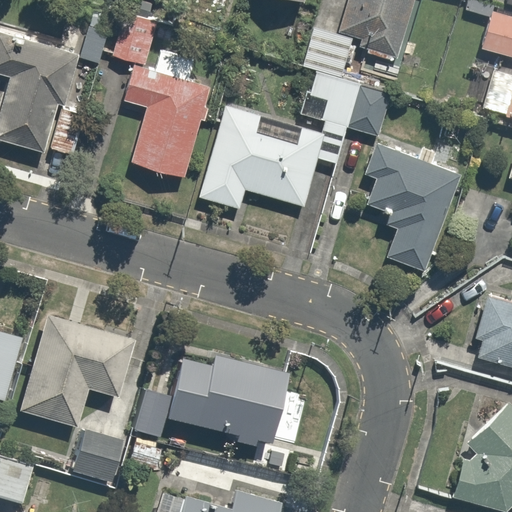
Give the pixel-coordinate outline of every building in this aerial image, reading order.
[(340,0),(334,24),(310,18),(300,58),(339,68),(346,43),(392,55),(406,0),(340,0)] [(108,8),(91,4),(79,56),(96,60),(108,8)] [(511,11),(492,5),(479,43),(511,54),(511,11)] [(154,22),(119,11),(107,50),(142,61),(154,22)] [(75,47),(0,25),(0,74),(6,77),(0,95),(0,129),(38,141),(50,97),(59,100),(75,47)] [(103,83),(122,87),(119,96),(139,103),(123,157),(177,174),(195,115),(200,116),(211,80),(188,73),(194,55),(156,43),(149,66),(130,61),(128,66),(107,61),(103,83)] [(221,98),(192,192),(235,207),(243,184),(298,203),(314,155),(331,160),(354,81),(306,67),(290,121),(221,98)] [(511,75),(501,112),(511,115),(511,75)] [(385,93),(357,84),(345,123),(373,132),(385,93)] [(80,109),(59,103),(46,144),(67,151),(80,109)] [(417,140),(412,153),(371,138),(360,169),(371,174),(362,201),(381,208),(378,218),(389,222),(379,251),(418,265),(453,168),(435,161),(439,147),(417,140)] [(511,301),(481,293),(470,332),(476,334),(471,351),(511,362),(511,301)] [(109,395),(125,341),(40,315),(12,408),(69,426),(81,387),(109,395)] [(0,393),(14,335),(0,332),(0,393)] [(230,431),(228,438),(247,444),(249,436),(257,438),(275,371),(203,351),(200,364),(168,355),(157,394),(136,388),(125,427),(152,434),(158,411),(230,431)] [(453,458),(448,492),(494,505),(511,490),(511,399),(506,393),(456,433),(467,447),(453,458)] [(116,441),(80,427),(65,469),(102,482),(116,441)] [(31,464),(0,455),(0,497),(21,503),(31,464)] [(220,506),(152,488),(146,511),(267,511),(270,500),(225,488),(220,506)]
